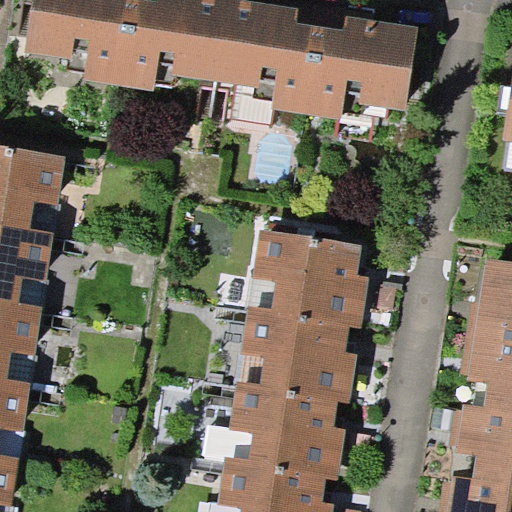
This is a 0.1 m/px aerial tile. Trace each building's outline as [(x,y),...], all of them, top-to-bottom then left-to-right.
[(404,32),(209,0),(12,0),(0,73),(0,80),(386,144),(404,32)] [(511,54),(509,54),(492,152),(511,155),(511,54)] [(0,508),(53,169),(0,161),(0,508)] [(332,511),(364,266),(243,242),(208,511),(332,511)] [(511,511),(511,271),(472,266),(436,511),(511,511)]
